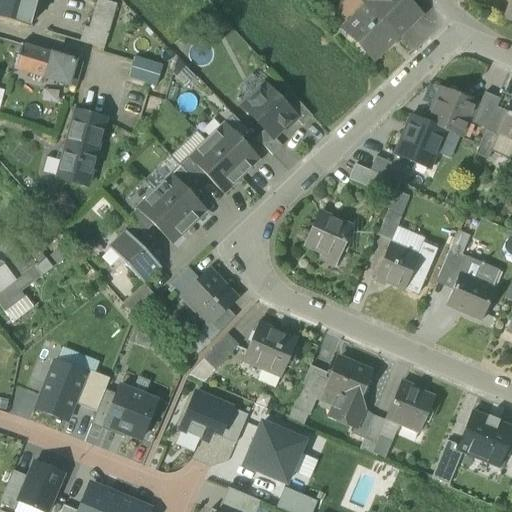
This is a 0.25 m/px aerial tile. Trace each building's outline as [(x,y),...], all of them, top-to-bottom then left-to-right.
[(28,27),(36,0),(0,0),(0,19),(28,27)] [(89,29),(108,35),(117,6),(98,0),(93,17),(93,16),(90,25),(91,25),(89,29)] [(369,0),(372,2),(368,6),(397,36),(419,15),(404,0),(369,0)] [(511,0),(510,0),(503,16),(511,20),(511,0)] [(373,60),(397,36),(368,6),(343,29),(373,60)] [(80,42),(104,49),(108,35),(89,29),(85,28),(80,42)] [(13,69),(76,88),(82,64),(20,45),(13,69)] [(156,86),(162,67),(133,58),(127,78),(156,86)] [(264,130),(272,139),(273,138),(293,118),(294,117),(278,100),(264,86),(247,102),(247,113),(264,130)] [(441,88),(426,123),(445,131),(460,138),(475,103),(441,88)] [(293,118),(302,126),(312,117),(288,90),(278,100),(294,117),(293,118)] [(472,122),(486,128),(495,108),(499,100),(484,94),(472,122)] [(499,133),(511,139),(511,99),(507,112),(498,133),(499,133)] [(486,128),(485,132),(497,137),(499,133),(498,133),(507,112),(495,108),(486,128)] [(57,178),(87,187),(105,120),(75,112),(57,178)] [(224,124),(241,141),(249,133),(231,115),(223,123),(224,124)] [(427,171),(445,131),(426,123),(411,116),(394,156),(427,171)] [(224,124),(205,142),(240,178),(259,160),(241,141),(224,124)] [(255,139),(272,156),(282,146),(273,138),(272,139),(264,130),(255,139)] [(487,160),(497,137),(485,132),(475,155),(487,160)] [(223,195),(240,178),(205,142),(188,159),(205,176),(223,195)] [(373,158),(367,170),(381,176),(388,179),(393,166),(373,158)] [(180,167),(196,184),(205,176),(188,159),(180,167)] [(171,176),(187,192),(196,184),(180,167),(174,161),(165,170),(171,176)] [(375,191),(381,176),(367,170),(356,165),(349,180),(375,191)] [(171,176),(154,192),(189,228),(206,212),(187,192),(171,176)] [(171,245),(189,228),(154,192),(136,209),(137,209),(153,226),(171,245)] [(395,192),(387,212),(400,218),(408,198),(395,192)] [(134,224),(144,234),(153,226),(137,209),(128,218),(134,224)] [(378,235),(391,240),(396,227),(400,218),(387,212),(378,235)] [(320,253),(337,261),(352,228),(350,227),(350,228),(319,214),(319,213),(317,213),(303,246),(304,247),(304,246),(320,253)] [(126,232),(142,249),(151,241),(144,234),(134,224),(126,232)] [(426,240),(396,227),(391,240),(388,246),(418,259),(423,246),(426,240)] [(457,231),(455,237),(466,242),(469,236),(457,231)] [(108,249),(143,285),(160,268),(142,249),(126,232),(108,249)] [(455,237),(447,256),(458,261),(466,242),(455,237)] [(21,249),(35,267),(45,259),(31,241),(21,249)] [(374,277),(404,290),(418,259),(388,246),(374,277)] [(436,251),(423,246),(418,259),(404,290),(417,296),(436,251)] [(0,307),(4,313),(23,298),(20,293),(42,276),(35,267),(21,249),(21,248),(0,264),(0,307)] [(337,261),(320,253),(317,260),(334,267),(337,261)] [(449,283),(458,261),(447,256),(437,279),(449,283)] [(459,275),(492,289),(499,271),(466,257),(459,275)] [(52,268),(45,259),(35,267),(42,276),(52,268)] [(170,285),(182,297),(201,279),(189,266),(182,273),(170,285)] [(207,324),(208,325),(226,309),(236,299),(209,271),(201,279),(182,297),(207,324)] [(445,306),(481,321),(494,290),(492,289),(459,275),(445,306)] [(156,298),(143,285),(123,305),(136,318),(156,298)] [(208,325),(207,324),(199,332),(210,343),(234,317),(226,309),(208,325)] [(279,378),(281,379),(297,339),(296,338),(295,341),(259,326),(260,323),(258,322),(242,362),(243,363),(244,360),(263,368),(280,375),(279,378)] [(225,336),(203,360),(214,371),(237,347),(225,336)] [(338,359),(325,390),(338,396),(357,404),(357,403),(370,373),(338,359)] [(203,384),(214,371),(203,360),(187,377),(203,384)] [(35,409),(66,422),(73,404),(85,374),(54,361),(35,409)] [(275,389),(279,378),(280,375),(263,368),(257,382),(275,389)] [(309,369),(299,393),(310,398),(320,374),(309,369)] [(87,370),(85,374),(73,404),(96,412),(105,390),(109,379),(87,370)] [(400,424),(419,432),(433,400),(400,386),(386,418),(400,424)] [(116,395),(104,424),(140,439),(155,402),(119,388),(116,395)] [(104,424),(116,395),(105,390),(96,412),(92,422),(103,427),(104,424)] [(317,409),(330,415),(338,396),(325,390),(317,409)] [(195,393),(179,430),(206,442),(210,434),(217,437),(219,434),(220,434),(231,409),(195,393)] [(304,414),(310,398),(299,393),(292,409),(304,414)] [(357,404),(338,396),(330,415),(355,425),(356,426),(361,413),(363,409),(359,404),(357,403),(357,404)] [(247,415),(231,409),(220,434),(219,434),(217,437),(235,445),(247,415)] [(497,468),(498,469),(511,434),(511,430),(511,431),(498,425),(486,420),(472,414),(473,412),(472,412),(458,446),(456,451),(457,452),(458,450),(462,452),(497,466),(497,468)] [(351,434),(364,439),(373,418),(361,413),(356,426),(355,425),(351,434)] [(487,417),(486,420),(498,425),(499,422),(487,417)] [(384,422),(373,418),(364,439),(363,440),(375,444),(378,436),(384,422)] [(384,422),(378,436),(392,442),(400,424),(386,418),(384,422)] [(261,424),(243,466),(285,484),(290,472),(298,454),(303,442),(261,424)] [(378,436),(375,444),(370,455),(383,461),(392,442),(378,436)] [(359,450),(370,455),(375,444),(363,440),(359,450)] [(456,451),(458,446),(446,441),(431,479),(448,486),(462,452),(458,450),(457,452),(456,451)] [(317,462),(298,454),(290,472),(309,480),(317,462)] [(35,509),(41,511),(46,511),(63,475),(34,462),(27,477),(17,501),(18,502),(32,508),(32,509),(35,510),(35,509)] [(0,504),(14,510),(18,502),(17,501),(27,477),(13,471),(0,500),(0,504)] [(112,511),(118,498),(90,486),(78,511),(112,511)] [(227,488),(216,511),(256,511),(260,502),(227,488)] [(283,511),(312,511),(317,502),(284,488),(275,508),(283,511)] [(118,498),(112,511),(147,511),(148,511),(118,498)]
